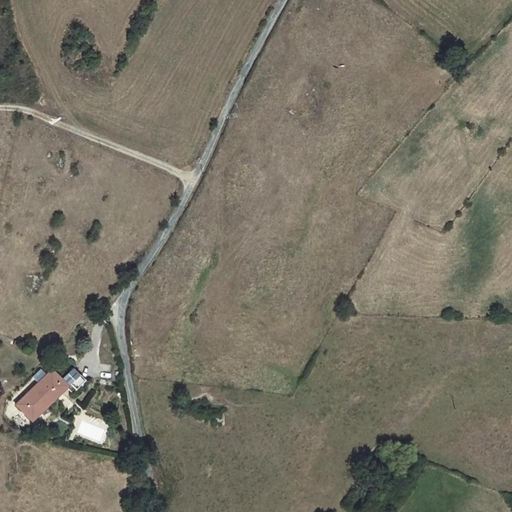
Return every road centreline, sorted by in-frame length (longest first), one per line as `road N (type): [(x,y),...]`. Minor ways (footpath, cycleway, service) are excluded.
road 1 (residential): [(158,511),(130,395),(121,307),(283,0)]
road 2 (track): [(43,117),(38,72),(11,0)]
